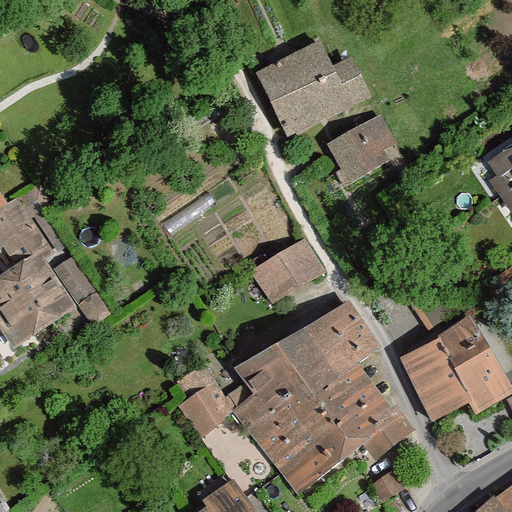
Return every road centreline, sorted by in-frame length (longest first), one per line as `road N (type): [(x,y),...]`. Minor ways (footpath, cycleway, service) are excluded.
road 1 (track): [(130,0),(189,29),(233,65),(330,264)]
road 2 (residential): [(457,496),(392,373),(389,348),(330,264)]
